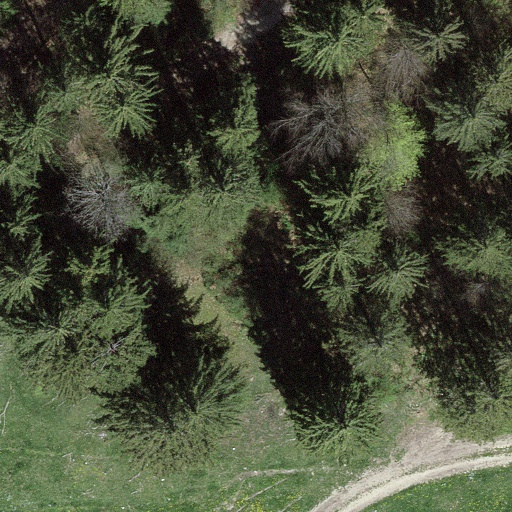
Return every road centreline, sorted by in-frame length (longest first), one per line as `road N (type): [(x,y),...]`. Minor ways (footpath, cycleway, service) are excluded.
road 1 (track): [(299,0),(0,184)]
road 2 (track): [(362,511),(398,488),(511,459)]
